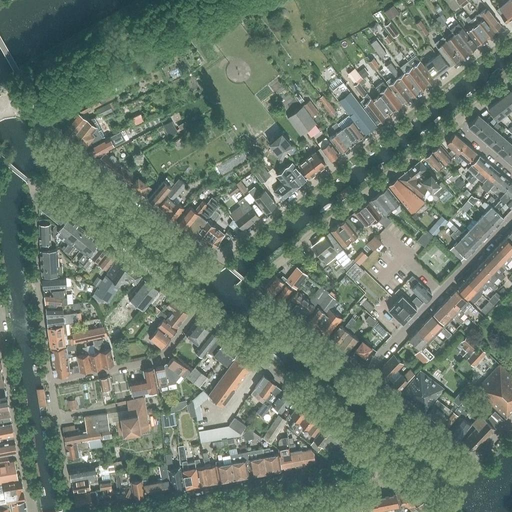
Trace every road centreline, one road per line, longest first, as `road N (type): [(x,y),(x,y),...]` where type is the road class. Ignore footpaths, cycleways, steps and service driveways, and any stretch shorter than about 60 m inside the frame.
road 1 (residential): [(365,374),(253,285),(456,123)]
road 2 (residential): [(220,257),(511,26)]
road 3 (residential): [(72,509),(376,456)]
road 4 (residential): [(376,456),(194,312)]
road 5 (residential): [(220,257),(44,126)]
road 6 (residential): [(365,374),(511,219)]
road 7 (residential): [(194,312),(33,189)]
road 8 (residential): [(49,382),(33,189)]
road 9 (residential): [(33,511),(0,327)]
road 10 (residential): [(49,382),(154,363),(194,312)]
road 11 (residential): [(260,511),(404,479)]
road 12 (residential): [(479,456),(365,374)]
road 13 (residential): [(72,509),(49,382)]
